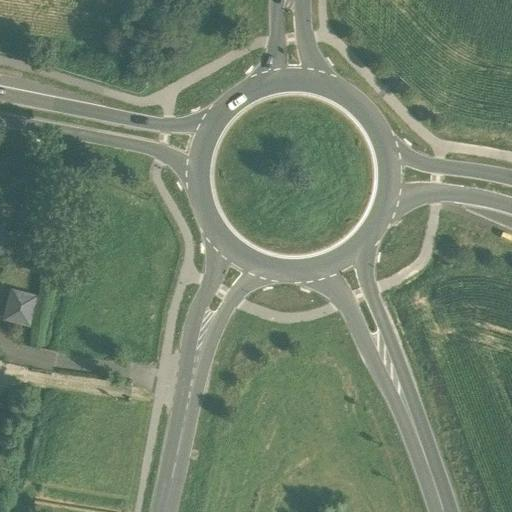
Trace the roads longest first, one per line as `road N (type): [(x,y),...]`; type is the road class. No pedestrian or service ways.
road 1 (secondary): [(215,122),(168,126),(0,95)]
road 2 (secondary): [(0,122),(143,147),(198,175)]
road 3 (unclassified): [(223,243),(192,328),(190,384)]
road 4 (secondary): [(442,511),(391,375)]
road 5 (unclassified): [(190,384),(213,331),(263,268)]
road 6 (secondary): [(391,375),(361,247)]
road 7 (unclassified): [(190,384),(162,511)]
road 8 (secondary): [(511,180),(387,152)]
road 9 (secondary): [(318,271),(391,375)]
road 10 (secondary): [(388,202),(436,193),(511,209)]
